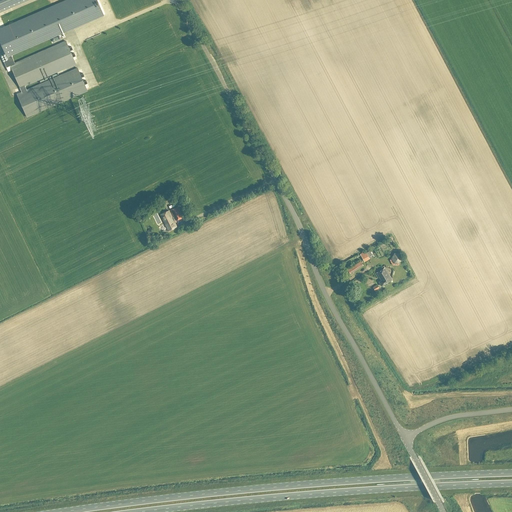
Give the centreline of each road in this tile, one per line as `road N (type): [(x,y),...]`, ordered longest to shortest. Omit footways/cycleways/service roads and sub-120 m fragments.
road 1 (unclassified): [(175,0),(404,438)]
road 2 (primary): [(511,473),(226,491),(61,511)]
road 3 (primary): [(139,511),(511,483)]
